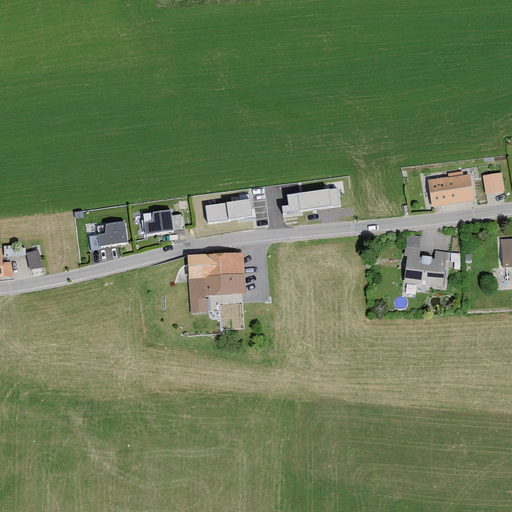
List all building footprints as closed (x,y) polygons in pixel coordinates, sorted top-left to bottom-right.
[(446,179),(426,182),(430,208),(471,202),(467,176),(461,177),(460,174),(445,176),(446,179)] [(502,193),(499,174),(481,177),(484,196),(502,193)] [(345,177),(334,178),(335,188),(338,188),(340,205),(348,204),(345,177)] [(317,192),(279,202),(285,225),(331,213),(326,193),(318,195),(317,192)] [(244,203),(197,207),(200,230),(247,225),(244,203)] [(144,223),(146,235),(185,229),(182,214),(172,216),(172,210),(154,213),(151,222),(144,223)] [(88,237),(90,250),(128,244),(125,223),(107,226),(105,234),(88,237)] [(419,239),(405,237),(404,249),(418,251),(419,239)] [(511,240),(499,241),(501,269),(511,267),(511,240)] [(419,252),(403,250),(401,265),(404,265),(401,284),(440,289),(442,270),(446,270),(448,254),(433,252),(432,259),(418,258),(419,252)] [(36,252),(24,255),(28,272),(40,269),(36,252)] [(242,296),(240,255),(185,258),(188,315),(206,314),(205,298),(242,296)] [(0,264),(0,280),(10,280),(9,264),(0,264)]
